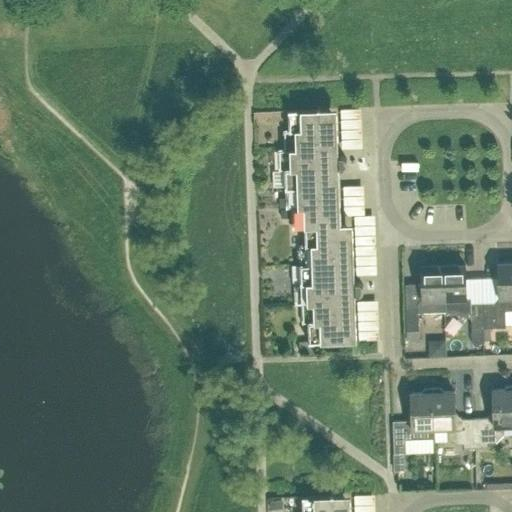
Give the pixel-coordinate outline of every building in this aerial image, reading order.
[(293,228),(305,227),(304,226),(334,225),(334,224),(333,185),(332,168),(340,168),(341,168),(342,168),(343,167),(344,167),(345,166),(346,165),(347,164),(347,163),(347,162),(347,161),(347,160),(347,159),(346,158),(346,157),(345,156),(344,156),(343,155),(342,155),(341,155),(339,155),(332,155),(330,109),(324,109),(288,110),(289,129),(283,130),(284,149),(278,149),(279,170),(285,170),(286,209),(292,208),(293,228)] [(390,171),(391,186),(402,185),(401,170),(390,171)] [(358,281),(357,281),(356,281),(348,282),(346,223),(340,224),(334,224),(334,225),(304,226),(305,227),(305,244),(299,244),(300,283),(294,283),(295,304),(301,304),(302,323),(308,323),(309,342),(345,341),(351,341),(349,294),(356,293),(356,294),(357,294),(358,294),(359,293),(360,293),(361,292),(362,292),(363,291),(363,290),(363,289),(363,288),(363,287),(363,286),(363,285),(362,284),(362,283),(361,282),(360,282),(359,281),(358,281)] [(397,265),(408,265),(408,240),(397,240),(397,265)] [(293,274),(293,257),(282,257),(282,274),(293,274)] [(511,262),(497,263),(499,297),(494,302),(483,303),(483,328),(505,327),(505,310),(511,310),(511,262)] [(443,265),(444,300),(466,299),(465,264),(443,265)] [(417,305),(406,305),(406,331),(419,330),(418,314),(444,313),(444,300),(443,265),(421,266),(422,300),(420,300),(417,303),(417,305)] [(470,303),(471,328),(472,343),(484,343),(483,328),(483,303),(470,303)] [(407,340),(419,339),(419,330),(406,331),(407,340)] [(503,434),(503,426),(511,425),(511,384),(507,385),(503,389),(492,389),(493,410),(486,417),(474,418),(475,447),(487,447),(487,442),(495,442),(503,434)] [(413,437),(413,430),(434,429),(432,387),(425,388),(421,392),(410,392),(411,420),(392,421),(394,454),(406,453),(405,438),(413,437)] [(463,443),(463,448),(475,447),(474,418),(462,418),(455,412),(454,390),(444,391),(440,387),(432,387),(434,429),(447,428),(447,436),(455,444),(463,443)] [(367,511),(366,487),(347,488),(348,511),(367,511)] [(344,511),(344,495),(338,495),(302,496),(302,511),(344,511)]
